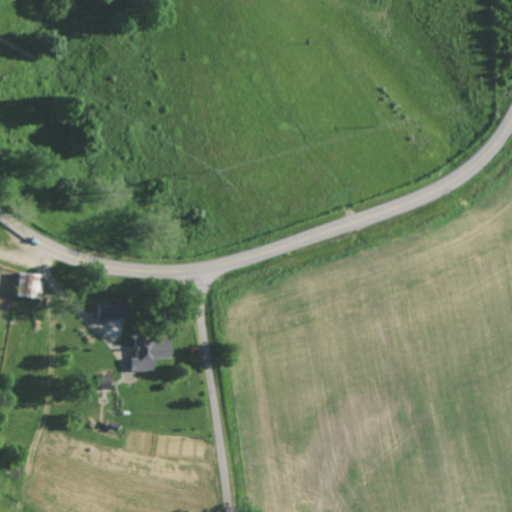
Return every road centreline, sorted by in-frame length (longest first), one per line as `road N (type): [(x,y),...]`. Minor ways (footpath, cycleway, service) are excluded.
road 1 (secondary): [(511,117),(478,162),(429,195),(218,266),(158,273),(96,265),(0,217)]
road 2 (residential): [(227,511),(197,270)]
